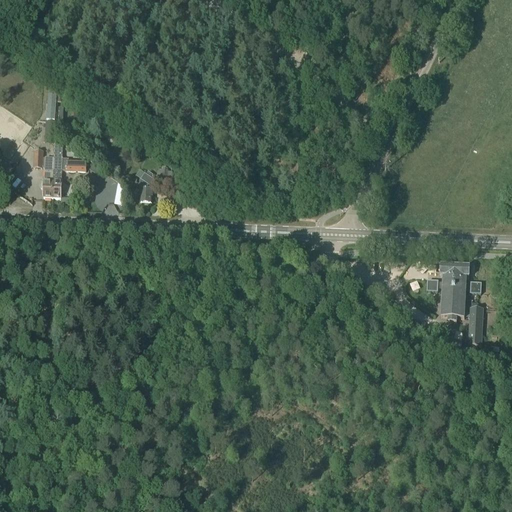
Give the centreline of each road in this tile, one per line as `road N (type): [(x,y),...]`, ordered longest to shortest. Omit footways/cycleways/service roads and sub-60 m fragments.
road 1 (unknown): [(297,257),(225,348),(71,511)]
road 2 (primary): [(336,236),(0,221)]
road 3 (unknown): [(225,348),(466,511)]
road 4 (unclassified): [(336,236),(459,0)]
road 5 (track): [(297,253),(511,400)]
road 6 (primary): [(511,243),(336,236)]
